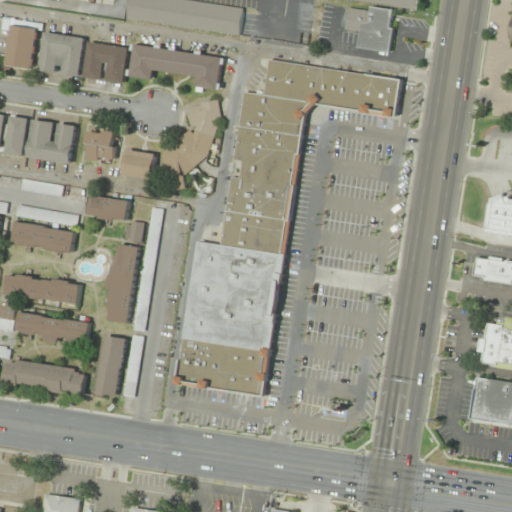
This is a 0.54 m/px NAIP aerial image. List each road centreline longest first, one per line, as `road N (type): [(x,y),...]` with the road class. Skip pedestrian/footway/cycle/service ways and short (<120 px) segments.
road 1 (primary): [(393,482),(467,0)]
road 2 (secondary): [(393,482),(0,423)]
road 3 (residential): [(153,114),(0,89)]
road 4 (secondary): [(511,501),(393,482)]
